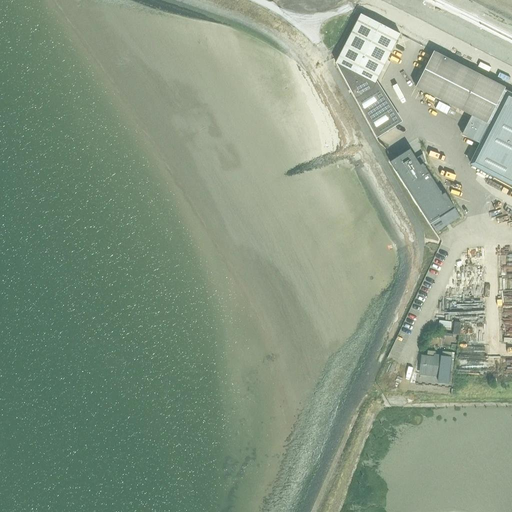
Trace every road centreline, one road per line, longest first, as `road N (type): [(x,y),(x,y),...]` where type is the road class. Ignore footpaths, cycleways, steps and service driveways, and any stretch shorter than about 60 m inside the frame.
road 1 (unknown): [(480,182),(408,362)]
road 2 (tertiary): [(511,70),(367,0)]
